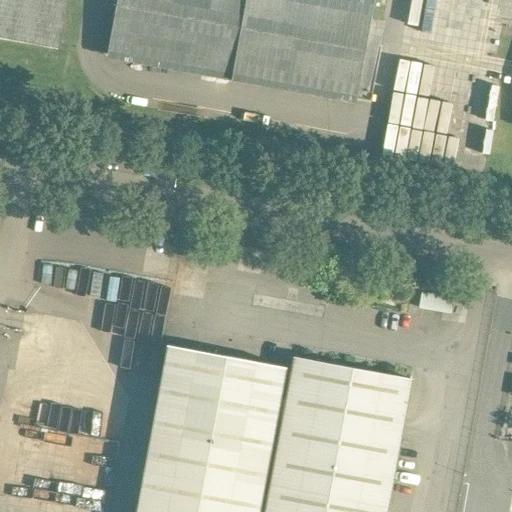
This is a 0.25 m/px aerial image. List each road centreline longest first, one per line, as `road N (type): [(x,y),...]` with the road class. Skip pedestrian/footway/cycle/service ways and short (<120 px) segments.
road 1 (unclassified): [(511,259),(0,166)]
road 2 (unknown): [(218,206),(203,304),(211,324),(452,369)]
road 3 (unknown): [(501,325),(470,511)]
road 4 (unknown): [(452,369),(425,511)]
